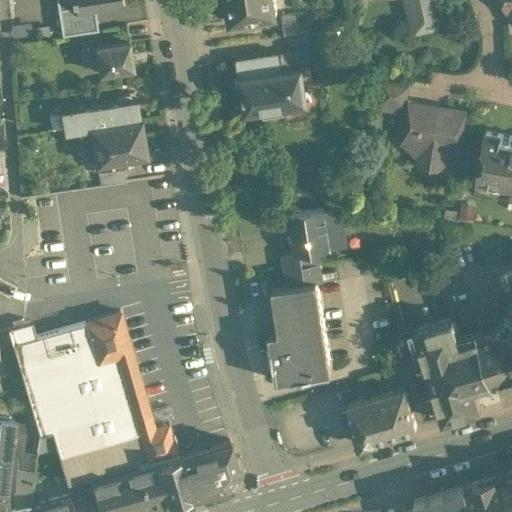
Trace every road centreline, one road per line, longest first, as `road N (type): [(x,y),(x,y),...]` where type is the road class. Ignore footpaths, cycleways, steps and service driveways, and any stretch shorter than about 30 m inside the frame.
road 1 (residential): [(168,0),(229,344),(274,503)]
road 2 (primary): [(274,503),(511,433)]
